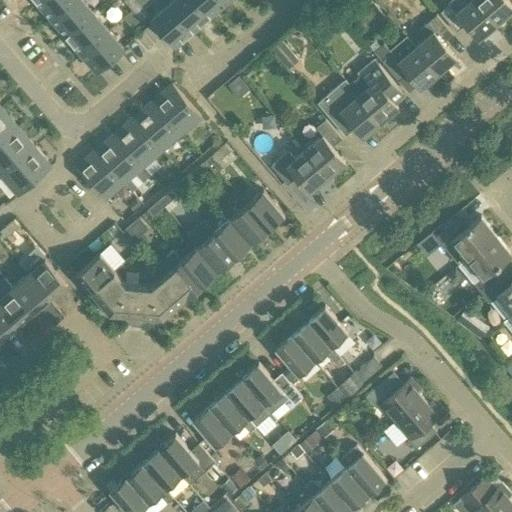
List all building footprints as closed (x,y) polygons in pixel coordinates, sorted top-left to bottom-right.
[(71,0),(36,0),(51,17),(71,0)] [(93,11),(83,0),(71,0),(51,17),(66,34),(93,11)] [(124,0),(132,9),(139,3),(136,0),(124,0)] [(210,15),(197,0),(172,0),(170,2),(193,30),(210,15)] [(228,0),(227,0),(197,0),(210,15),(228,0)] [(477,0),(468,0),(456,10),(450,3),(440,11),(456,30),(466,22),(479,38),(497,23),(477,0)] [(477,0),(497,23),(511,9),(511,5),(507,0),(477,0)] [(193,30),(170,2),(152,17),(175,45),(193,30)] [(139,3),(132,9),(140,18),(147,12),(139,3)] [(93,11),(66,34),(81,52),(108,29),(93,11)] [(416,44),(439,71),(457,56),(444,41),(453,33),(437,14),(420,28),(426,36),(416,44)] [(124,46),(108,29),(81,52),(96,70),(124,46)] [(273,44),(290,64),(300,55),(283,35),(273,44)] [(416,44),(399,59),(392,51),(382,60),(399,79),(408,71),(421,86),(439,71),(416,44)] [(379,63),(369,71),(367,68),(349,83),(381,120),(399,105),(386,90),(395,82),(379,63)] [(239,75),(229,83),(239,96),(249,87),(239,75)] [(381,120),(349,83),(345,79),(318,102),(341,128),(350,120),(363,135),(381,120)] [(173,82),(153,99),(182,132),(201,115),(173,82)] [(153,99),(134,115),(163,148),(182,132),(153,99)] [(3,107),(0,109),(0,142),(19,126),(3,107)] [(134,115),(115,131),(144,164),(163,148),(134,115)] [(305,149),(328,175),(346,160),(333,145),(342,137),(326,118),(316,126),(323,134),(305,149)] [(19,126),(0,142),(0,169),(3,173),(35,145),(19,126)] [(115,131),(96,148),(124,181),(144,164),(115,131)] [(219,159),(230,149),(224,143),(213,152),(219,159)] [(52,165),(35,145),(3,173),(20,193),(52,165)] [(124,181),(96,148),(76,164),(82,170),(105,198),(124,181)] [(305,149),(295,157),(289,149),(272,164),(288,183),(297,175),(310,191),(328,175),(305,149)] [(202,162),(191,171),(197,178),(208,168),(202,162)] [(197,178),(191,171),(180,180),(186,187),(197,178)] [(247,203),(268,227),(285,212),(264,188),(247,203)] [(158,199),(164,206),(175,197),(169,190),(158,199)] [(127,205),(132,211),(140,204),(135,198),(127,205)] [(164,206),(158,199),(147,209),(153,216),(164,206)] [(268,227),(247,203),(231,217),(251,241),(268,227)] [(481,215),(468,225),(461,216),(436,236),(444,246),(451,239),(466,258),(496,234),(481,215)] [(138,216),(131,222),(141,233),(148,228),(138,216)] [(231,217),(214,231),(235,256),(251,241),(231,217)] [(6,236),(18,226),(12,219),(1,229),(6,236)] [(204,219),(187,233),(197,245),(218,270),(235,256),(214,231),(204,219)] [(141,233),(131,222),(125,227),(135,239),(141,233)] [(496,234),(466,258),(481,276),(473,282),(481,292),(506,272),(499,263),(511,253),(502,241),(496,234)] [(100,252),(76,273),(90,290),(114,268),(125,259),(111,243),(100,252)] [(197,245),(182,259),(181,260),(202,284),(218,270),(197,245)] [(174,266),(164,274),(184,297),(185,298),(202,284),(181,260),(182,259),(173,249),(165,256),(174,266)] [(45,257),(29,272),(50,297),(67,282),(45,257)] [(114,268),(90,290),(111,314),(117,308),(128,321),(142,322),(144,322),(157,312),(161,317),(184,297),(164,274),(153,284),(138,282),(125,281),(114,268)] [(50,297),(29,272),(12,286),(33,311),(50,297)] [(511,279),(506,272),(481,292),(489,302),(496,295),(511,314),(511,312),(511,279)] [(12,286),(0,296),(0,304),(17,325),(33,311),(12,286)] [(17,325),(0,304),(0,338),(1,339),(17,325)] [(308,318),(331,345),(348,331),(325,304),(308,318)] [(511,312),(511,314),(503,320),(511,330),(511,312)] [(308,318),(292,333),(315,359),(325,351),(333,360),(339,354),(331,345),(308,318)] [(471,330),(481,337),(489,326),(479,319),(471,330)] [(315,359),(292,333),(275,347),(298,374),(315,359)] [(354,372),(363,382),(382,365),(374,356),(354,372)] [(259,361),(242,376),(273,411),(288,398),(290,397),(295,403),(303,396),(298,390),(290,381),(282,372),(274,379),(259,361)] [(289,365),(282,372),(290,381),(297,375),(289,365)] [(363,382),(354,372),(353,371),(336,386),(345,397),(363,382)] [(410,377),(399,386),(389,374),(365,395),(376,407),(380,403),(394,420),(423,396),(416,388),(419,386),(410,377)] [(242,376),(225,390),(256,426),(270,414),(274,420),(278,417),(273,411),(242,376)] [(345,397),(336,386),(326,395),(335,405),(345,397)] [(225,390),(209,404),(232,430),(242,422),(250,431),(256,426),(225,390)] [(423,396),(394,420),(409,437),(407,439),(415,448),(437,430),(429,421),(440,411),(431,401),(429,403),(423,396)] [(232,430),(209,404),(192,418),(215,445),(232,430)] [(159,447),(182,474),(197,461),(205,470),(215,461),(199,442),(191,450),(176,432),(159,447)] [(283,449),(294,440),(287,432),(276,441),(283,449)] [(305,452),(315,444),(309,436),(298,444),(304,451),(305,452)] [(369,492),(386,477),(357,443),(340,458),(346,465),(369,492)] [(296,458),(304,451),(298,444),(290,451),(296,458)] [(182,474),(159,447),(142,461),(166,487),(182,474)] [(267,464),(259,455),(254,459),(262,468),(267,464)] [(288,467),(281,459),(276,464),(283,472),(288,467)] [(142,461),(126,475),(149,502),(159,493),(167,502),(173,497),(166,487),(142,461)] [(346,465),(330,479),(353,506),(369,492),(346,465)] [(248,479),(240,470),(231,478),(239,487),(248,479)] [(262,486),(270,479),(265,472),(256,479),(262,486)] [(136,511),(149,502),(126,475),(109,489),(128,511),(136,511)] [(499,485),(499,484),(495,488),(484,476),(453,502),(459,510),(471,510),(472,511),(501,511),(511,503),(511,499),(507,494),(509,492),(501,483),(499,485)] [(330,479),(320,488),(312,478),(305,484),(313,493),(329,511),(345,511),(353,506),(330,479)] [(236,489),(228,480),(221,486),(229,495),(236,489)] [(241,493),(248,501),(256,494),(249,486),(241,493)] [(329,511),(313,493),(297,507),(301,511),(329,511)] [(195,506),(199,511),(201,511),(209,506),(203,500),(195,506)] [(231,511),(233,511),(225,501),(218,507),(222,511),(231,511)] [(511,511),(511,503),(501,511),(511,511)]
